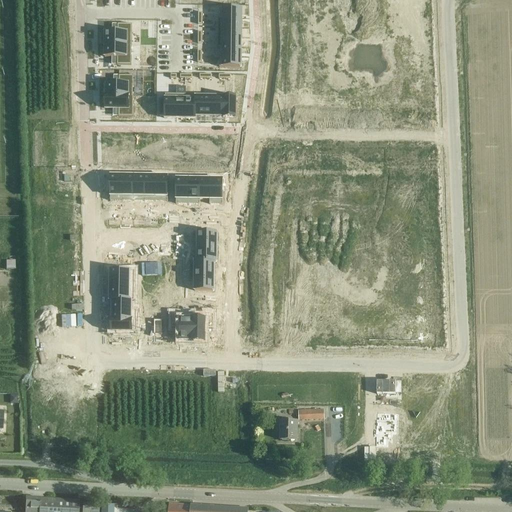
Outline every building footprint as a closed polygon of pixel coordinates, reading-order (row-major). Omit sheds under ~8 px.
[(220,16),(217,16),(217,19),(242,19),(242,5),(220,5),(220,16)] [(242,19),(217,19),(217,28),(241,29),(242,19)] [(117,33),(105,32),(105,45),(131,45),(132,25),(118,25),(117,33)] [(241,29),(217,28),(217,38),(241,38),(241,29)] [(241,38),(217,38),(217,48),(241,48),(241,38)] [(131,45),(105,45),(104,58),(117,58),(117,66),(131,66),(131,45)] [(217,48),(219,48),(219,57),(241,58),(241,48),(217,48)] [(241,58),(219,57),(219,67),(241,68),(241,58)] [(119,84),(106,84),(106,96),(133,96),(133,76),(119,76),(119,84)] [(159,99),(159,117),(165,117),(165,119),(176,119),(176,95),(165,95),(165,99),(159,99)] [(186,95),(176,95),(176,119),(186,119),(186,95)] [(195,95),(186,95),(186,119),(195,119),(195,95)] [(195,95),(195,119),(196,119),(196,117),(205,117),(205,95),(195,95)] [(206,95),(205,95),(205,117),(214,117),(215,98),(206,97),(206,95)] [(106,96),(105,96),(105,109),(118,109),(118,117),(133,117),(133,96),(106,96)] [(224,98),(215,98),(214,117),(224,117),(224,118),(224,97),(224,98)] [(236,97),(224,97),(224,118),(235,118),(236,97)] [(108,182),(108,191),(110,191),(110,201),(122,201),(123,176),(110,176),(110,182),(108,182)] [(123,176),(122,201),(133,201),(134,177),(123,176)] [(134,177),(133,201),(144,202),(144,177),(134,177)] [(155,177),(144,177),(144,202),(155,202),(155,177)] [(168,177),(155,177),(155,202),(167,202),(168,177)] [(176,179),(176,204),(188,205),(189,180),(176,179)] [(294,181),(287,181),(287,195),(308,196),(308,181),(301,181),(301,179),(294,179),(294,181)] [(341,179),(330,179),(330,198),(341,199),(341,179)] [(351,179),(341,179),(341,199),(351,199),(351,179)] [(360,179),(351,179),(351,199),(360,199),(360,179)] [(370,179),(360,179),(360,199),(370,199),(370,196),(370,191),(370,190),(370,179)] [(380,180),(370,179),(370,190),(370,191),(370,196),(370,199),(379,199),(379,202),(380,202),(380,199),(380,180)] [(199,180),(189,180),(188,205),(199,205),(199,180)] [(210,180),(199,180),(199,205),(200,205),(200,200),(209,200),(209,205),(210,205),(210,180)] [(223,180),(210,180),(210,205),(222,205),(223,180)] [(380,180),(380,199),(380,202),(390,202),(391,182),(380,182),(380,180)] [(401,182),(391,182),(390,202),(401,202),(401,182)] [(412,182),(401,182),(401,202),(412,202),(412,182)] [(423,182),(412,182),(412,202),(423,203),(423,182)] [(436,183),(423,182),(423,203),(435,203),(435,197),(438,197),(438,188),(436,188),(436,183)] [(308,196),(287,195),(287,209),(308,209),(308,196)] [(308,209),(287,209),(286,223),(307,223),(308,209)] [(286,236),(286,237),(305,237),(307,237),(307,223),(286,223),(286,236)] [(193,233),(192,243),(217,243),(217,233),(193,233)] [(284,236),(284,237),(284,251),(295,251),(305,251),(305,237),(307,237),(305,237),(286,237),(286,236),(284,236)] [(217,243),(192,243),(197,243),(197,252),(195,252),(217,253),(217,243)] [(430,250),(412,250),(412,259),(416,259),(416,270),(438,271),(438,258),(430,258),(430,250)] [(295,251),(284,251),(283,265),(304,265),(305,251),(295,251)] [(190,261),(190,262),(217,262),(217,253),(195,252),(195,261),(190,261)] [(15,261),(5,261),(6,270),(15,270),(15,261)] [(190,262),(190,271),(214,272),(214,263),(217,263),(217,262),(190,262)] [(304,265),(283,265),(283,278),(304,279),(304,265)] [(110,270),(110,282),(134,282),(134,271),(110,270)] [(415,282),(412,282),(412,291),(430,291),(430,283),(438,283),(438,271),(416,270),(415,282)] [(190,271),(190,281),(214,281),(214,272),(190,271)] [(304,279),(283,278),(283,293),(304,293),(304,279)] [(190,281),(190,282),(194,282),(194,291),(214,292),(214,281),(190,281)] [(110,282),(110,291),(134,292),(134,282),(110,282)] [(110,291),(110,301),(134,301),(134,292),(110,291)] [(134,301),(110,301),(112,301),(112,310),(136,311),(136,310),(131,310),(131,302),(134,302),(134,301)] [(433,304),(415,304),(415,312),(418,312),(418,324),(417,324),(417,325),(441,325),(441,324),(440,324),(440,312),(433,312),(433,304)] [(111,320),(137,320),(136,320),(136,311),(112,310),(112,320),(111,320)] [(192,314),(172,314),(172,328),(180,328),(180,341),(192,341),(192,342),(192,314)] [(193,314),(192,314),(192,342),(205,342),(205,329),(213,329),(213,314),(204,314),(204,318),(193,319),(193,314)] [(381,322),(369,322),(369,341),(380,341),(381,333),(387,333),(387,317),(381,317),(381,322)] [(111,320),(111,331),(117,332),(117,334),(126,334),(126,332),(136,332),(137,320),(111,320)] [(162,321),(154,321),(154,335),(162,335),(162,321)] [(341,321),(331,321),(330,324),(331,324),(331,341),(340,341),(341,321)] [(350,321),(341,321),(340,341),(350,341),(350,328),(350,321)] [(360,322),(350,321),(350,328),(350,341),(360,341),(360,322)] [(281,328),(279,328),(278,337),(281,337),(281,343),(292,343),(292,323),(288,322),(281,322),(281,328)] [(362,322),(360,322),(360,341),(369,341),(369,322),(362,322)] [(293,323),(292,323),(292,343),(302,343),(302,323),(293,323)] [(312,323),(302,323),(302,343),(311,343),(312,323)] [(321,324),(312,323),(311,343),(321,343),(321,324)] [(330,324),(321,324),(321,343),(331,343),(331,341),(331,324),(330,324)] [(417,336),(412,336),(412,345),(427,345),(427,337),(440,337),(441,325),(417,325),(417,336)] [(395,382),(377,382),(377,395),(395,395),(395,394),(401,394),(401,382),(395,382)] [(18,395),(10,395),(10,404),(18,404),(18,395)] [(407,422),(407,437),(416,437),(415,446),(424,446),(424,448),(432,448),(432,439),(437,439),(437,405),(429,405),(429,411),(419,411),(419,418),(416,418),(416,422),(407,422)] [(297,421),(324,420),(324,410),(297,411),(297,421)] [(376,429),(373,429),(373,438),(376,438),(375,447),(387,447),(388,442),(392,442),(392,436),(398,436),(398,414),(391,414),(391,420),(376,420),(376,429)] [(280,422),(280,441),(297,441),(297,423),(280,422)] [(77,511),(78,501),(26,497),(24,511),(77,511)]
